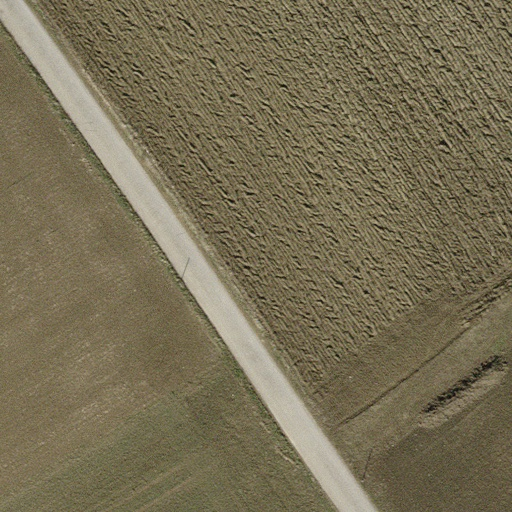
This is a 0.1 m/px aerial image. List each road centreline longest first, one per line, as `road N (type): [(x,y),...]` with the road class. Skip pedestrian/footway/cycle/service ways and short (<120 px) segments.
road 1 (track): [(360,511),(6,0)]
road 2 (track): [(334,474),(511,323)]
